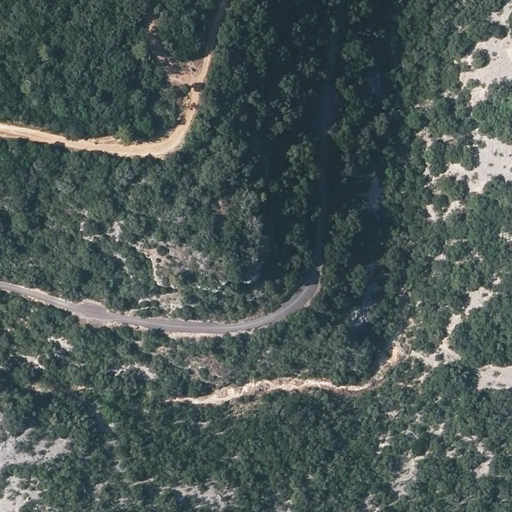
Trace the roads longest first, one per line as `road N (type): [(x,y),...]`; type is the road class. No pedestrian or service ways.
road 1 (unclassified): [(0,286),(208,328),(266,320),(299,296),(316,263),(341,0)]
road 2 (track): [(148,0),(153,37),(198,93),(162,149),(130,152),(0,130)]
